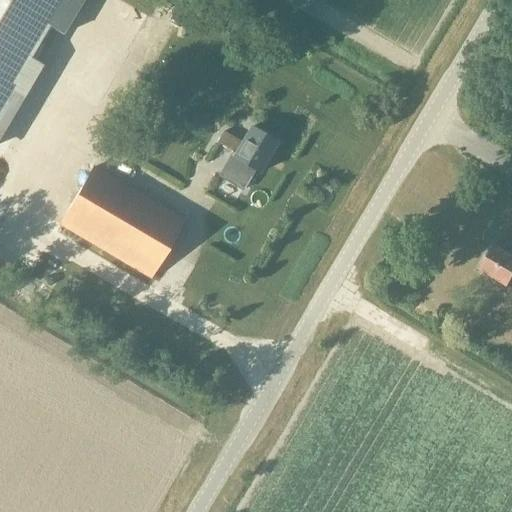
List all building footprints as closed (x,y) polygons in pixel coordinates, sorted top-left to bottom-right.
[(0,0),(0,138),(42,66),(30,58),(48,26),(63,35),(82,0),(0,0)] [(225,133),(219,144),(231,152),(233,153),(231,156),(231,155),(222,169),(246,183),(242,189),(243,189),(254,171),(256,172),(274,142),(248,127),(240,142),(225,133)] [(195,184),(199,164),(188,162),(184,182),(195,184)] [(149,277),(182,220),(91,167),(58,224),(149,277)] [(478,270),(506,286),(511,275),(511,241),(506,252),(492,244),(478,270)]
